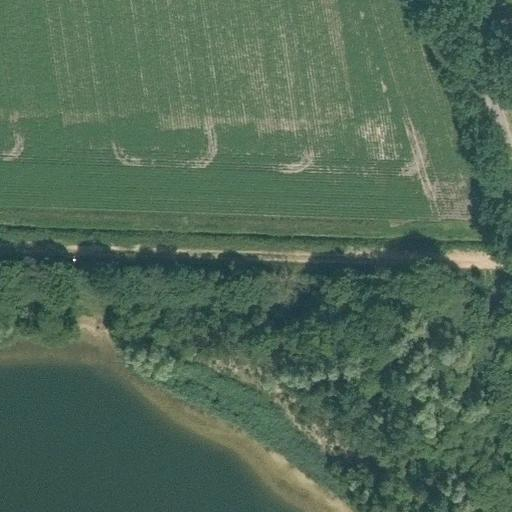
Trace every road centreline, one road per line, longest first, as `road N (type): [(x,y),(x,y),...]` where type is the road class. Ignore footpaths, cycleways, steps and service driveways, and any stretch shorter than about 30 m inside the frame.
road 1 (unclassified): [(0,251),(511,270)]
road 2 (unclassified): [(511,219),(448,0)]
